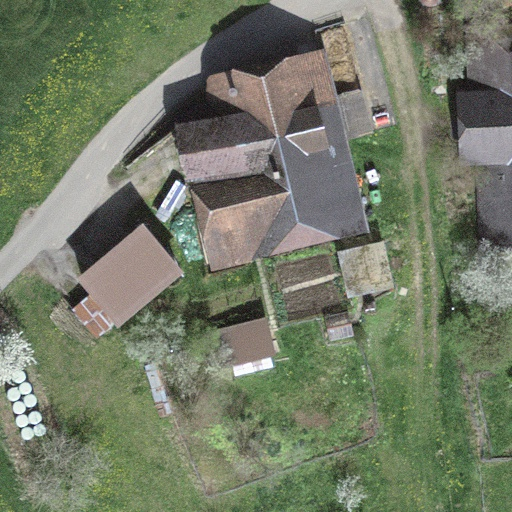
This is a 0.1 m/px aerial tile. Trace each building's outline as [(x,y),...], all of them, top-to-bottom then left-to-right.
[(440,0),(419,0),(426,16),(444,9),(440,0)] [(487,237),(511,236),(511,38),(478,40),(481,116),(465,116),(467,160),(484,160),(487,237)] [(229,246),(364,215),(328,57),(237,78),(231,88),(234,102),(184,130),(197,187),(214,184),(229,246)] [(146,237),(84,290),(117,329),(179,276),(146,237)] [(262,328),(214,339),(222,370),(269,358),(262,328)]
